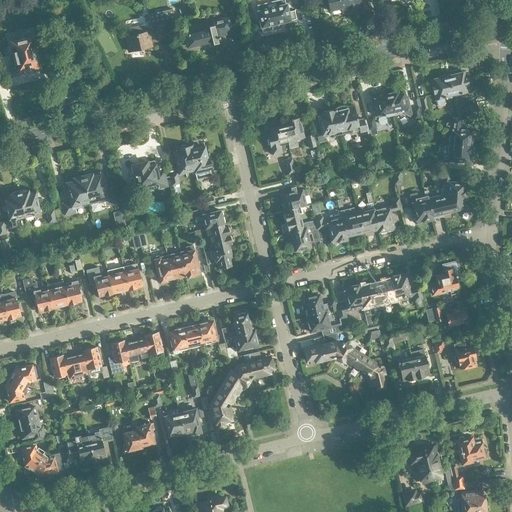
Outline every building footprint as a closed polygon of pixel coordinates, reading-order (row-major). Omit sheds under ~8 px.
[(270,25),(296,19),(294,10),(287,12),(284,0),(278,0),(255,5),(262,33),(272,30),(270,25)] [(359,0),(326,0),(330,11),(341,8),(343,13),(362,9),(359,0)] [(180,15),(187,13),(186,6),(178,8),(180,15)] [(165,36),(162,22),(174,19),(172,8),(148,14),(142,15),(141,18),(143,25),(126,29),(128,37),(126,38),(129,51),(150,46),(148,38),(158,36),(158,38),(165,36)] [(220,36),(233,33),(229,17),(212,21),(213,26),(209,27),(209,30),(184,36),(187,48),(212,42),(213,45),(218,43),(217,39),(220,38),(220,36)] [(38,42),(36,35),(12,41),(14,50),(15,53),(12,54),(14,65),(10,66),(12,74),(16,73),(16,74),(21,73),(23,74),(25,73),(26,72),(34,70),(34,69),(44,67),(43,66),(45,66),(48,77),(58,74),(55,61),(50,62),(43,63),(41,55),(45,53),(42,42),(38,42)] [(454,71),(447,73),(453,96),(462,94),(462,96),(467,95),(466,91),(469,91),(466,76),(463,77),(462,72),(455,73),(454,71)] [(444,96),(447,98),(453,97),(453,96),(447,73),(441,75),(439,77),(433,78),(434,84),(432,84),(435,99),(437,105),(439,106),(444,105),(446,103),(444,96)] [(397,91),(388,93),(393,114),(394,114),(396,115),(400,114),(402,112),(403,111),(403,112),(410,116),(411,113),(409,103),(407,104),(405,96),(404,96),(403,90),(398,91),(397,91)] [(394,115),(393,114),(388,93),(379,95),(379,96),(374,97),(375,103),(374,104),(376,111),(377,111),(378,117),(378,119),(378,123),(381,125),(385,124),(386,121),(385,116),(388,116),(394,115)] [(422,113),(424,112),(425,115),(429,114),(428,111),(429,111),(426,96),(419,97),(422,113)] [(334,109),(340,134),(350,132),(349,128),(353,127),(354,131),(359,130),(359,132),(360,132),(360,133),(367,132),(367,134),(370,133),(366,118),(360,120),(360,119),(357,120),(353,106),(346,108),(345,106),(343,105),(339,106),(334,109)] [(473,105),(463,107),(464,113),(474,111),(473,105)] [(419,107),(412,108),(412,109),(413,109),(415,119),(416,119),(416,118),(421,117),(419,107)] [(340,134),(334,109),(317,113),(320,129),(315,131),(315,134),(312,135),(315,147),(316,151),(319,150),(317,142),(324,141),(322,134),(327,132),(327,133),(332,132),(333,136),(340,134)] [(287,140),(288,142),(304,138),(299,117),(285,121),(286,125),(283,126),(287,141),(287,140)] [(366,118),(370,133),(371,135),(377,134),(373,117),(366,118)] [(471,137),(472,130),(461,129),(461,118),(452,118),(452,122),(446,123),(445,130),(451,131),(451,135),(449,135),(448,144),(472,146),(473,137),(471,137)] [(287,141),(283,126),(270,129),(271,134),(267,135),(270,148),(271,148),(272,154),(285,151),(284,145),(288,144),(288,142),(287,140),(287,141)] [(309,148),(315,147),(312,135),(306,136),(309,148)] [(194,149),(193,144),(188,146),(194,169),(195,174),(197,180),(212,177),(210,168),(212,168),(209,154),(207,154),(205,146),(194,149)] [(471,162),(472,146),(448,144),(447,154),(449,154),(449,161),(471,162)] [(194,169),(188,146),(179,148),(180,149),(173,151),(179,173),(194,169)] [(288,174),(295,173),(292,159),(285,160),(288,174)] [(160,188),(167,186),(164,174),(158,175),(154,160),(132,166),(135,177),(130,178),(133,189),(159,183),(160,188)] [(420,168),(435,170),(436,163),(421,161),(420,168)] [(392,173),(395,184),(403,182),(400,171),(392,173)] [(83,177),(89,203),(97,201),(98,203),(105,202),(105,206),(117,203),(115,192),(105,194),(100,172),(83,177)] [(466,198),(467,183),(449,181),(450,173),(440,173),(439,178),(444,179),(443,188),(441,188),(441,193),(443,194),(442,196),(463,198),(466,198)] [(172,186),(179,184),(176,174),(170,175),(172,186)] [(89,203),(83,177),(65,181),(70,202),(62,204),(65,216),(76,213),(75,209),(82,207),(81,205),(89,203)] [(316,181),(318,187),(324,186),(323,179),(316,181)] [(299,206),(300,206),(306,204),(303,195),(307,194),(306,189),(302,190),(283,195),(286,209),(299,205),(299,206)] [(426,196),(431,216),(459,209),(462,205),(463,198),(442,196),(443,194),(441,193),(441,195),(430,197),(428,190),(424,191),(425,195),(425,197),(426,196)] [(39,199),(37,200),(35,191),(28,193),(28,191),(19,193),(25,218),(40,214),(38,204),(40,203),(39,199)] [(373,206),(370,192),(366,193),(368,203),(366,204),(367,208),(359,210),(362,222),(357,224),(359,233),(378,229),(373,209),(374,209),(373,206)] [(425,197),(425,195),(417,197),(416,192),(409,194),(416,223),(431,219),(431,216),(426,196),(425,197)] [(4,199),(6,206),(3,207),(4,212),(7,211),(11,228),(18,226),(17,220),(25,218),(19,193),(10,195),(11,197),(4,199)] [(201,199),(203,206),(214,204),(212,197),(201,199)] [(373,209),(378,229),(379,232),(394,228),(389,211),(401,208),(398,198),(391,200),(392,204),(374,209),(373,209)] [(299,205),(286,209),(282,209),(288,232),(291,232),(306,228),(316,226),(315,220),(302,223),(299,213),(302,213),(300,206),(299,206),(299,205)] [(204,228),(211,226),(224,223),(220,210),(202,214),(200,209),(185,213),(187,219),(194,218),(195,223),(203,221),(204,228)] [(341,214),(346,236),(359,233),(357,224),(362,222),(359,210),(346,213),(345,209),(339,210),(340,214),(341,214)] [(49,223),(56,221),(53,210),(46,212),(49,223)] [(346,236),(341,214),(340,214),(341,217),(323,221),(322,216),(315,218),(315,220),(316,226),(317,228),(328,226),(332,243),(347,240),(346,236)] [(211,243),(212,250),(212,251),(229,247),(228,244),(232,243),(228,225),(224,226),(224,223),(211,226),(215,242),(211,243)] [(317,228),(316,226),(306,228),(291,232),(292,234),(288,235),(289,241),(293,241),(296,250),(310,247),(307,234),(311,232),(314,241),(320,240),(317,228)] [(138,234),(141,247),(148,246),(145,233),(138,234)] [(134,249),(141,247),(138,234),(131,236),(134,249)] [(231,258),(229,247),(212,251),(212,250),(204,252),(207,264),(213,263),(218,262),(219,269),(231,266),(229,258),(231,258)] [(185,277),(199,274),(194,249),(179,252),(185,277)] [(179,252),(167,255),(173,278),(184,276),(184,277),(185,277),(179,252)] [(160,283),(167,282),(166,280),(173,278),(167,255),(154,258),(160,283)] [(74,260),(77,271),(83,269),(80,259),(74,260)] [(459,293),(458,288),(455,277),(461,275),(457,261),(442,265),(443,270),(439,271),(440,275),(435,276),(437,283),(429,285),(432,295),(443,292),(451,290),(452,294),(459,293)] [(21,273),(18,263),(12,265),(14,274),(21,273)] [(124,272),(128,291),(130,290),(132,291),(134,291),(135,289),(137,288),(142,286),(137,266),(137,263),(123,266),(124,272)] [(128,291),(124,272),(123,266),(116,268),(107,270),(108,273),(108,275),(108,276),(112,294),(113,294),(113,293),(127,290),(128,291)] [(100,278),(100,275),(98,267),(85,270),(89,285),(95,284),(98,297),(103,296),(103,297),(105,296),(107,297),(110,297),(111,295),(112,294),(108,276),(100,278)] [(391,280),(396,302),(397,302),(397,299),(415,295),(416,300),(422,298),(420,287),(410,290),(405,273),(390,276),(391,280)] [(40,289),(38,289),(36,282),(32,283),(31,278),(22,280),(26,294),(34,292),(39,310),(43,309),(43,310),(45,310),(46,311),(50,310),(51,309),(53,308),(48,289),(40,291),(40,289)] [(68,305),(64,286),(63,280),(48,284),(49,288),(47,288),(48,289),(53,308),(53,307),(67,304),(67,305),(68,305)] [(73,284),(64,286),(68,305),(71,304),(72,305),(75,304),(76,303),(77,302),(77,301),(81,300),(77,280),(72,281),(73,284)] [(378,306),(396,302),(391,280),(379,283),(381,292),(375,293),(378,306)] [(369,308),(378,306),(375,293),(381,292),(379,283),(360,288),(364,307),(363,307),(364,309),(363,310),(367,325),(370,325),(368,315),(371,315),(369,308)] [(364,307),(360,288),(359,284),(343,288),(347,305),(338,307),(340,318),(347,316),(345,312),(363,307),(364,307)] [(8,319),(16,317),(16,316),(21,315),(15,291),(2,294),(3,297),(4,301),(8,319)] [(309,317),(331,311),(329,302),(322,304),(320,294),(305,298),(309,317)] [(8,319),(4,301),(3,297),(0,297),(0,319),(7,318),(8,319)] [(337,310),(336,304),(335,300),(328,301),(329,302),(331,311),(337,310)] [(433,308),(436,320),(436,322),(447,320),(445,314),(446,314),(445,311),(449,310),(448,305),(433,308)] [(449,327),(468,322),(465,308),(459,309),(459,308),(451,310),(451,313),(446,314),(449,327)] [(238,335),(252,332),(248,312),(233,315),(234,321),(233,321),(235,327),(233,327),(235,336),(238,335)] [(327,313),(307,318),(310,332),(329,327),(330,334),(337,333),(342,332),(340,326),(342,326),(340,318),(336,319),(337,326),(330,327),(327,313)] [(207,322),(199,324),(203,343),(210,342),(210,343),(218,341),(213,322),(207,323),(207,322)] [(203,343),(199,324),(183,327),(188,347),(203,343)] [(389,335),(396,334),(394,326),(387,327),(389,335)] [(188,347),(183,327),(175,329),(175,331),(169,332),(174,352),(181,350),(181,348),(188,347)] [(224,339),(230,337),(227,327),(221,329),(224,339)] [(429,327),(422,329),(424,339),(432,337),(429,327)] [(380,330),(372,332),(371,341),(382,338),(380,330)] [(238,335),(235,336),(238,351),(246,349),(246,350),(253,348),(253,347),(258,346),(255,331),(252,332),(238,335)] [(160,339),(158,333),(145,336),(145,339),(148,352),(149,355),(157,353),(158,357),(164,355),(161,346),(162,345),(161,339),(160,339)] [(323,336),(325,344),(304,349),(307,361),(315,359),(316,362),(335,358),(336,356),(335,356),(336,354),(337,355),(338,353),(337,352),(338,350),(339,351),(342,346),(341,346),(342,344),(341,344),(335,340),(338,339),(337,333),(330,334),(323,336)] [(385,347),(386,348),(393,347),(391,336),(383,338),(385,347)] [(130,363),(139,361),(137,354),(148,352),(145,339),(125,343),(128,356),(129,359),(130,363)] [(112,351),(113,357),(109,358),(112,373),(123,371),(121,361),(129,359),(128,356),(125,343),(125,341),(111,344),(113,350),(112,351)] [(343,342),(341,344),(342,344),(341,346),(342,346),(339,351),(338,350),(337,352),(338,353),(337,355),(336,354),(335,356),(336,356),(335,358),(336,357),(346,363),(348,361),(360,368),(367,357),(343,342)] [(444,348),(443,342),(434,344),(436,354),(444,352),(443,348),(444,348)] [(466,348),(465,347),(464,342),(455,345),(456,349),(459,366),(460,365),(461,368),(467,367),(469,368),(474,367),(476,365),(475,360),(477,359),(476,355),(479,354),(477,346),(474,347),(466,348)] [(228,359),(227,352),(224,343),(218,345),(222,360),(228,359)] [(235,357),(237,356),(236,352),(235,350),(234,350),(233,346),(226,348),(227,352),(228,359),(235,357)] [(99,353),(97,347),(84,350),(84,352),(87,366),(89,374),(102,371),(104,378),(109,377),(106,366),(102,367),(100,360),(101,360),(100,353),(99,353)] [(423,379),(424,376),(430,375),(424,351),(418,353),(418,355),(411,357),(416,378),(417,378),(419,380),(423,379)] [(69,379),(89,374),(87,366),(84,352),(64,357),(67,370),(68,373),(69,379)] [(244,360),(245,361),(246,361),(247,362),(251,377),(270,373),(269,370),(274,369),(271,356),(253,361),(252,359),(260,357),(259,352),(243,355),(244,360)] [(67,370),(64,357),(63,355),(50,358),(51,364),(50,364),(52,371),(54,376),(68,373),(67,370)] [(360,368),(367,373),(367,375),(370,386),(376,385),(377,390),(385,388),(384,383),(383,375),(385,374),(383,364),(379,365),(367,357),(360,368)] [(416,378),(411,357),(403,359),(404,360),(398,361),(403,381),(409,380),(411,382),(414,381),(416,378)] [(172,373),(178,371),(176,360),(169,362),(172,373)] [(231,371),(226,378),(241,388),(244,389),(251,377),(247,362),(237,365),(232,371),(231,371)] [(37,365),(32,366),(32,365),(16,369),(14,372),(12,371),(9,376),(26,387),(31,379),(40,377),(37,365)] [(25,395),(29,389),(26,387),(9,376),(6,381),(8,381),(6,385),(10,401),(23,397),(22,393),(23,393),(25,395)] [(226,378),(215,397),(229,406),(230,406),(241,388),(226,378)] [(46,391),(47,396),(54,395),(50,381),(43,382),(45,391),(46,391)] [(199,391),(198,386),(197,385),(191,387),(193,398),(200,397),(199,391)] [(159,394),(158,394),(153,395),(151,396),(154,407),(154,408),(162,406),(159,394)] [(203,410),(209,408),(206,397),(200,398),(203,410)] [(229,406),(215,397),(210,404),(215,426),(217,425),(217,429),(225,427),(225,423),(233,421),(230,406),(229,406)] [(18,424),(39,419),(35,406),(17,410),(18,418),(17,420),(18,424)] [(154,408),(154,407),(148,408),(150,420),(157,418),(154,408)] [(196,409),(180,412),(185,433),(193,432),(194,434),(201,432),(196,409)] [(185,433),(180,412),(164,416),(169,437),(185,433)] [(40,426),(39,419),(18,424),(19,428),(21,429),(23,438),(31,436),(33,441),(46,438),(43,426),(40,426)] [(136,427),(137,427),(136,421),(131,423),(132,429),(135,428),(135,431),(123,434),(125,444),(123,445),(125,451),(141,447),(136,427)] [(153,423),(137,427),(136,427),(141,447),(148,446),(149,444),(156,442),(153,430),(154,429),(153,423)] [(119,436),(117,424),(110,425),(113,437),(119,436)] [(88,436),(94,460),(101,458),(101,457),(106,455),(103,441),(113,439),(110,426),(99,429),(99,431),(88,434),(88,436)] [(56,436),(57,441),(57,442),(58,443),(65,441),(63,434),(56,436)] [(80,435),(65,439),(69,457),(79,454),(81,462),(86,460),(87,461),(94,460),(88,436),(81,437),(80,435)] [(485,446),(481,445),(480,442),(473,444),(471,437),(451,441),(454,453),(459,452),(462,463),(471,461),(471,460),(484,457),(483,453),(486,451),(485,446)] [(31,471),(45,451),(38,448),(37,450),(36,449),(35,445),(22,448),(26,465),(27,466),(27,468),(31,471)] [(418,480),(430,478),(431,481),(441,478),(438,462),(439,462),(436,446),(424,448),(423,446),(413,448),(414,452),(408,453),(410,463),(414,462),(418,480)] [(56,465),(62,464),(60,453),(52,455),(45,451),(31,471),(36,474),(37,473),(40,474),(57,470),(56,465)] [(453,483),(464,482),(463,476),(458,476),(455,465),(449,467),(452,477),(453,477),(453,483)] [(405,505),(423,501),(421,493),(416,494),(415,491),(403,494),(405,505)] [(485,511),(484,496),(482,496),(481,491),(462,493),(463,511),(485,511)] [(201,504),(197,505),(198,511),(223,511),(222,506),(225,505),(224,497),(218,498),(217,494),(206,497),(207,500),(200,502),(201,504)]
